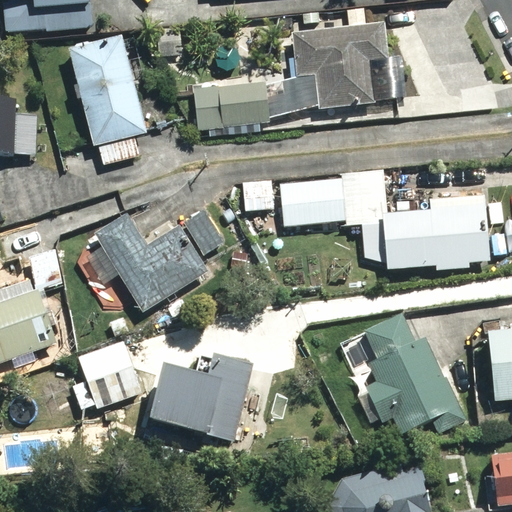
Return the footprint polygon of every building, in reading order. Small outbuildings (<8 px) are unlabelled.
[(89,0),(2,0),(5,39),(92,34),(89,0)] [(135,0),(138,28),(179,25),(176,0),(135,0)] [(349,36),(291,41),(296,86),(315,84),(319,118),(372,112),(367,69),(388,67),(384,32),(365,34),(363,15),(347,17),(349,36)] [(302,20),(303,31),(319,30),(318,19),(302,20)] [(184,30),(154,31),(156,63),(186,62),(184,30)] [(98,156),(103,173),(139,163),(134,146),(146,142),(121,47),(67,60),(92,157),(98,156)] [(193,97),(197,137),(268,130),(264,90),(193,97)] [(0,164),(35,165),(36,124),(13,124),(13,108),(0,108),(0,164)] [(433,270),(433,276),(467,273),(466,267),(486,265),(480,200),(426,205),(427,217),(384,221),(380,174),(335,178),(336,183),(277,188),(281,230),(337,225),(338,230),(359,228),(362,262),(368,262),(383,267),(384,275),(433,270)] [(240,185),(242,214),(271,213),(269,184),(240,185)] [(180,227),(201,260),(221,247),(200,214),(180,227)] [(89,240),(139,318),(204,277),(175,230),(142,251),(122,220),(89,240)] [(56,257),(29,260),(32,291),(59,288),(56,257)] [(0,305),(0,367),(8,365),(11,373),(32,366),(29,357),(52,349),(33,294),(0,305)] [(393,427),(406,453),(466,424),(444,381),(442,383),(422,343),(413,348),(398,318),(361,337),(375,365),(365,370),(373,388),(361,393),(381,433),(393,427)] [(511,337),(482,340),(489,408),(511,405),(511,337)] [(74,363),(92,414),(138,396),(120,346),(74,363)] [(141,428),(232,449),(251,368),(215,359),(208,387),(153,374),(141,428)] [(143,455),(143,468),(157,467),(157,454),(143,455)] [(511,458),(487,463),(494,511),(497,511),(511,510),(511,458)] [(426,511),(416,475),(397,480),(394,472),(339,487),(324,511),(426,511)]
